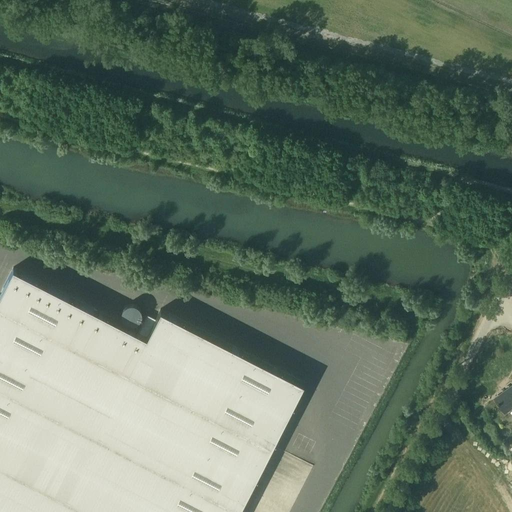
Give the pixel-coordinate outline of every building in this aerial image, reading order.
[(138,331),(13,267),(0,292),(0,511),(236,511),(303,382),(160,309),(156,318),(147,313),(138,331)] [(142,315),(142,313),(142,311),(141,309),(140,308),(139,306),(138,305),(136,304),(134,303),(132,303),(131,303),(129,303),(127,304),(125,305),(124,306),(123,308),(122,309),(121,311),(121,313),(121,315),(122,317),(123,318),(124,320),(125,321),(127,322),(129,323),(131,323),(132,323),(134,323),(136,322),(138,321),(139,320),(140,318),(141,317),(142,315)] [(378,364),(378,363),(385,366),(389,357),(375,349),(369,360),(378,364)] [(502,393),(495,398),(505,412),(511,407),(511,384),(502,392),(502,393)] [(345,405),(370,415),(374,405),(368,402),(367,406),(360,403),(361,400),(364,401),(367,394),(352,388),(345,405)]
